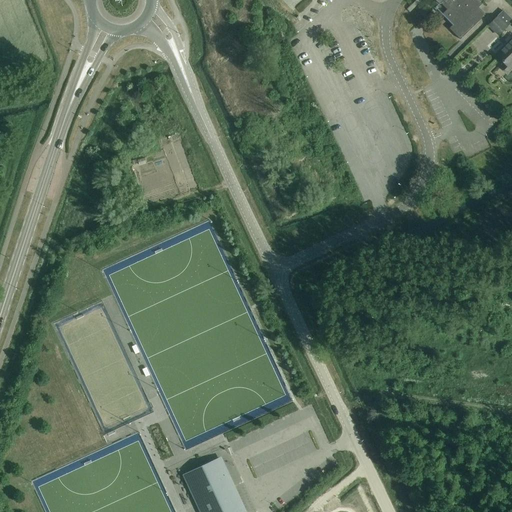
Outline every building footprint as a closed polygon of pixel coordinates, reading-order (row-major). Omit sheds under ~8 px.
[(489,18),(478,7),(482,4),(479,1),(479,0),(435,0),(439,4),(443,1),(449,8),(446,11),(445,11),(442,14),(453,25),(449,28),(460,40),(474,26),(478,29),(489,18)] [(498,17),(489,25),(499,35),(507,27),(511,22),(511,19),(503,11),(498,17)] [(508,44),(496,55),(505,65),(502,68),(507,72),(511,67),(511,38),(508,43),(508,44)] [(387,112),(393,108),(389,101),(383,105),(387,112)] [(305,451),(314,453),(316,446),(307,443),(305,451)] [(193,471),(190,479),(200,500),(203,501),(205,500),(207,505),(201,507),(200,510),(200,511),(245,511),(227,473),(224,474),(220,466),(212,463),(193,471)]
